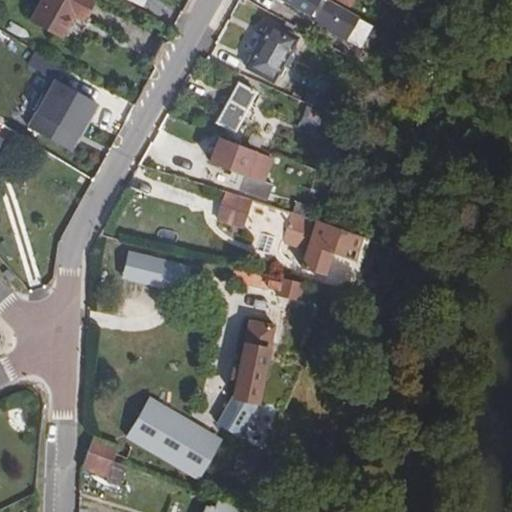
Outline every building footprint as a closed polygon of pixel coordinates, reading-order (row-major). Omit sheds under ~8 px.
[(41,0),(30,22),(61,39),(74,15),(82,19),(92,0),(41,0)] [(282,0),(315,18),(312,23),(344,40),(356,18),(324,0),(282,0)] [(354,0),(333,0),(349,9),(354,0)] [(61,39),(74,46),(87,22),(82,19),(74,15),(61,39)] [(293,57),(288,54),(297,38),(271,23),(246,69),(272,83),(282,66),(286,69),(293,57)] [(25,125),(48,77),(34,70),(11,118),(25,125)] [(28,128),(69,151),(95,103),(54,81),(28,128)] [(215,121),(234,132),(256,94),(238,82),(215,121)] [(304,102),(317,107),(321,97),(308,92),(304,102)] [(323,114),(306,107),(299,126),(315,132),(323,114)] [(264,182),(272,159),(217,138),(208,162),(245,176),(240,190),(267,199),(272,185),(264,182)] [(282,239),(281,241),(307,250),(302,267),(324,274),(332,251),(352,257),(359,235),(312,220),(292,214),(227,193),(219,219),(257,232),(248,271),(268,276),(275,237),(282,239)] [(292,214),(312,220),(315,209),(296,202),(292,214)] [(182,289),(186,260),(123,252),(120,281),(182,289)] [(231,278),(266,286),(268,276),(248,271),(234,268),(231,278)] [(298,298),(301,284),(268,276),(266,286),(275,288),(274,292),(298,298)] [(233,395),(256,401),(272,327),(250,322),(245,344),(244,344),(233,395)] [(441,362),(436,378),(457,384),(461,368),(441,362)] [(223,394),(215,427),(267,440),(275,407),(223,394)] [(443,456),(446,440),(417,434),(414,450),(443,456)] [(93,437),(87,453),(113,462),(118,446),(93,437)] [(113,462),(87,453),(82,468),(107,478),(105,481),(118,486),(125,466),(113,462)] [(235,511),(238,506),(215,498),(212,506),(208,505),(207,506),(204,505),(201,511),(235,511)]
